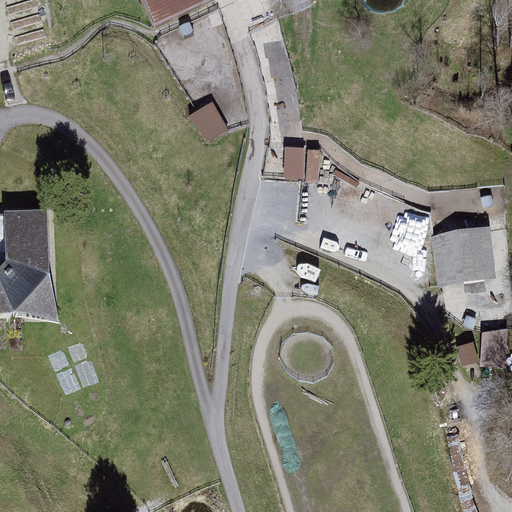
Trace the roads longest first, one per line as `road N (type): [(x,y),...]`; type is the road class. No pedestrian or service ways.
road 1 (residential): [(0,122),(47,119),(109,165),(196,352),(219,435)]
road 2 (residential): [(244,220),(364,261),(439,312)]
road 3 (residential): [(219,435),(244,220)]
road 4 (track): [(439,312),(467,392),(485,491),(503,511)]
road 5 (residential): [(244,220),(261,125),(236,17)]
